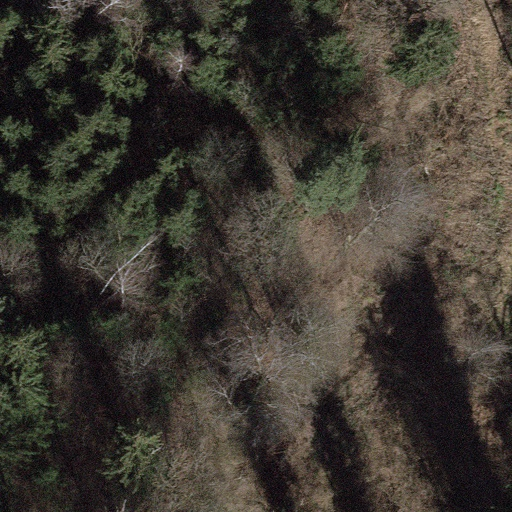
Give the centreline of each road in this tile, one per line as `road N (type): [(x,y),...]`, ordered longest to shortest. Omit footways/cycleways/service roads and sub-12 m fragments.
road 1 (track): [(485,511),(486,396),(511,188)]
road 2 (track): [(511,150),(482,0)]
